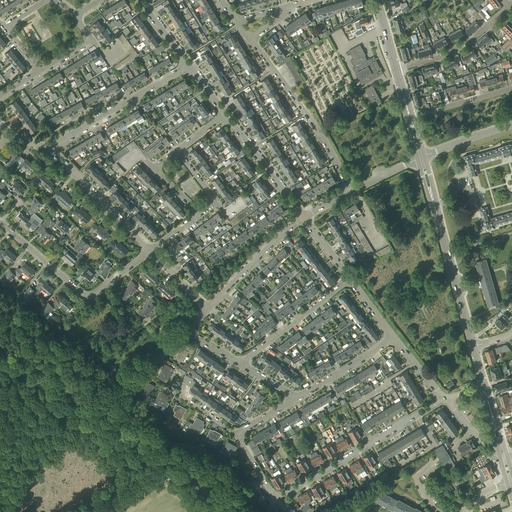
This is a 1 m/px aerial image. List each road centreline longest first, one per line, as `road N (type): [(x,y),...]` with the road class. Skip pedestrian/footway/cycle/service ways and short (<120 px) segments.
road 1 (track): [(157,457),(0,342)]
road 2 (residential): [(276,495),(444,399)]
road 3 (residential): [(150,250),(88,295),(0,222)]
road 4 (residential): [(350,192),(312,123),(250,40)]
road 5 (residential): [(47,149),(188,65)]
road 6 (secondary): [(472,346),(433,204)]
road 7 (residential): [(150,250),(47,149)]
road 8 (residential): [(76,345),(132,379),(187,329)]
road 9 (residential): [(349,279),(242,365)]
road 10 (residential): [(207,308),(303,218)]
road 11 (residential): [(303,218),(225,115)]
road 12 (residential): [(395,70),(465,44),(503,13)]
